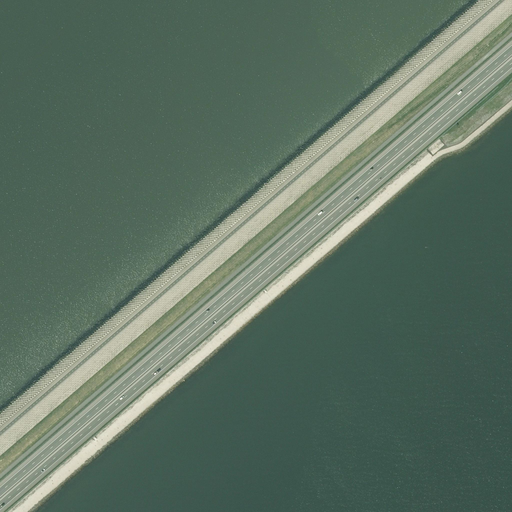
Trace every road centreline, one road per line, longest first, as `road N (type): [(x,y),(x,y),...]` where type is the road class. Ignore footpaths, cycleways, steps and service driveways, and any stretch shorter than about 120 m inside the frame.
road 1 (motorway): [(511,49),(0,492)]
road 2 (motorway): [(0,505),(511,62)]
